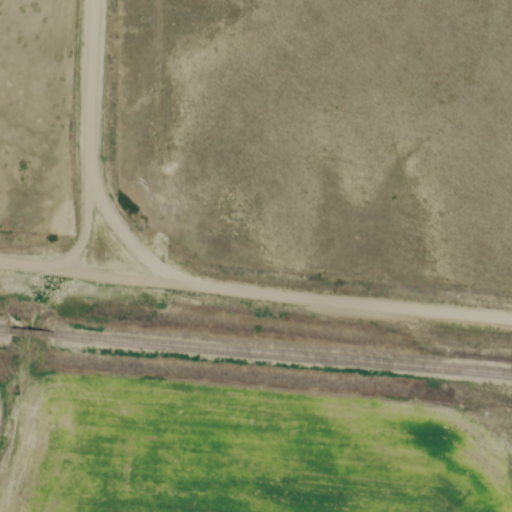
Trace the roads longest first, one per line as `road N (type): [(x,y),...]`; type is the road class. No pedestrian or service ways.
road 1 (residential): [(511,319),(48,280),(0,269)]
road 2 (residential): [(178,288),(108,236),(90,204),(79,122),(91,0)]
